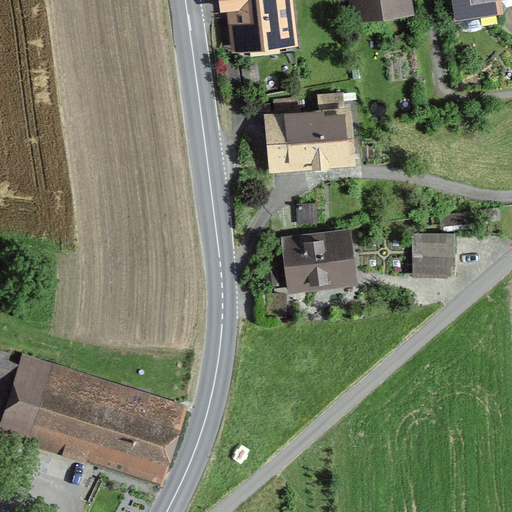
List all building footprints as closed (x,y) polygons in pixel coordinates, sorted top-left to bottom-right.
[(294,37),(289,0),(224,0),(225,7),(238,6),(242,43),(294,37)] [(355,0),(357,14),(407,7),(406,0),(355,0)] [(498,8),(496,0),(456,0),(458,14),(498,8)] [(274,168),(349,162),(343,93),(318,96),(320,112),(269,116),(274,168)] [(316,221),(314,204),(298,206),(299,223),(316,221)] [(283,241),(289,283),(350,276),(343,229),(305,234),(306,238),(283,241)] [(454,273),(454,233),(413,234),(414,274),(444,274),(454,273)] [(0,434),(31,444),(35,432),(157,471),(178,403),(149,394),(145,405),(86,386),(90,375),(24,354),(0,427),(0,434)]
